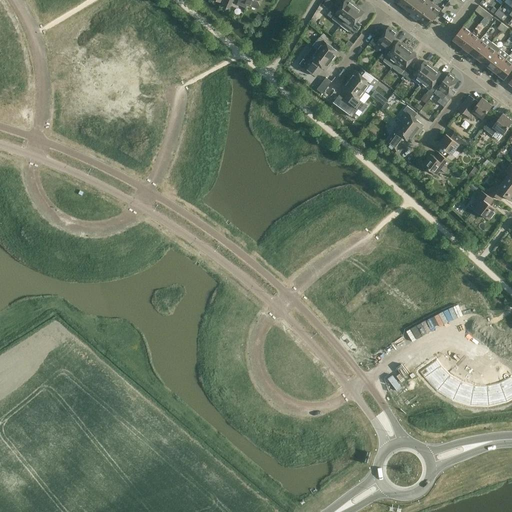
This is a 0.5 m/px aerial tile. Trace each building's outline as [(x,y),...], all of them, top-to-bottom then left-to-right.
[(229,8),(232,0),(225,0),(224,6),(229,8)] [(258,8),(261,0),(238,0),(237,4),(245,7),(247,4),(258,8)] [(333,1),(331,0),(324,0),(322,4),(328,8),(333,1)] [(335,14),(343,21),(355,5),(348,0),(345,0),(340,7),(335,4),(327,15),(332,18),(335,14)] [(405,0),(402,5),(410,12),(419,0),(405,0)] [(428,0),(419,0),(410,12),(419,19),(432,2),(428,0)] [(432,2),(419,19),(428,26),(441,9),(432,2)] [(355,5),(343,21),(351,27),(348,31),(353,34),(361,24),(357,21),(364,12),(355,5)] [(475,10),(485,19),(489,13),(479,5),(475,10)] [(504,13),(498,8),(494,13),(501,18),(504,13)] [(377,42),(386,48),(387,47),(398,33),(389,26),(382,35),(378,32),(370,42),(374,46),(377,42)] [(452,39),(461,46),(471,33),(463,26),(452,39)] [(323,33),(313,46),(332,61),(339,52),(330,45),(333,41),(323,33)] [(471,33),(461,46),(470,53),(480,39),(471,33)] [(483,35),(480,39),(470,53),(478,59),(492,42),(483,35)] [(379,57),(384,61),(392,67),(407,47),(398,41),(391,50),(387,47),(386,48),(379,57)] [(492,42),(478,59),(487,66),(500,49),(492,42)] [(313,46),(299,63),(310,71),(316,76),(323,67),(326,70),(332,61),(317,49),(313,46)] [(407,47),(392,67),(405,77),(413,67),(409,63),(416,54),(407,47)] [(500,49),(487,66),(495,72),(509,55),(500,49)] [(511,57),(509,55),(495,72),(504,79),(511,68),(511,57)] [(413,67),(405,77),(410,81),(413,77),(421,83),(433,67),(424,61),(417,70),(413,67)] [(433,67),(421,83),(429,89),(426,93),(431,97),(434,93),(437,88),(439,86),(434,83),(441,74),(433,67)] [(355,70),(349,79),(365,91),(371,83),(375,86),(378,81),(368,73),(362,68),(358,72),(355,70)] [(437,88),(434,93),(440,97),(437,101),(444,107),(455,92),(451,88),(458,79),(449,72),(439,86),(437,88)] [(326,77),(317,89),(322,93),(332,81),(326,77)] [(365,91),(349,79),(342,87),(352,95),(347,100),(360,110),(365,104),(358,99),(365,91)] [(376,89),(372,95),(384,104),(388,98),(376,89)] [(482,118),(492,105),(482,97),(478,102),(469,94),(458,109),(472,120),(476,114),(482,118)] [(407,113),(401,121),(416,133),(423,125),(414,117),(417,113),(407,105),(403,110),(407,113)] [(483,128),(493,135),(498,140),(511,121),(511,120),(502,113),(499,117),(494,114),(483,128)] [(393,128),(388,136),(383,142),(396,152),(406,139),(410,142),(416,133),(401,121),(394,129),(393,128)] [(461,153),(468,144),(454,132),(450,137),(446,134),(438,144),(451,154),(456,149),(461,153)] [(446,173),(453,163),(439,152),(435,157),(431,154),(423,164),(436,174),(440,169),(446,173)] [(478,170),(474,166),(466,176),(470,180),(478,170)] [(511,199),(511,186),(504,180),(499,186),(495,183),(489,191),(500,200),(504,195),(511,201),(511,199)] [(489,219),(496,210),(489,204),(493,199),(482,191),(475,199),(479,202),(474,208),(489,219)] [(425,368),(420,372),(424,378),(436,391),(450,375),(441,365),(436,359),(425,368)] [(450,375),(436,391),(452,401),(461,381),(450,375)] [(511,377),(511,376),(499,382),(506,402),(511,398),(511,377)] [(461,381),(452,401),(470,406),(473,385),(461,381)] [(499,382),(486,385),(488,406),(506,402),(499,382)] [(473,385),(470,406),(488,406),(486,385),(473,385)]
